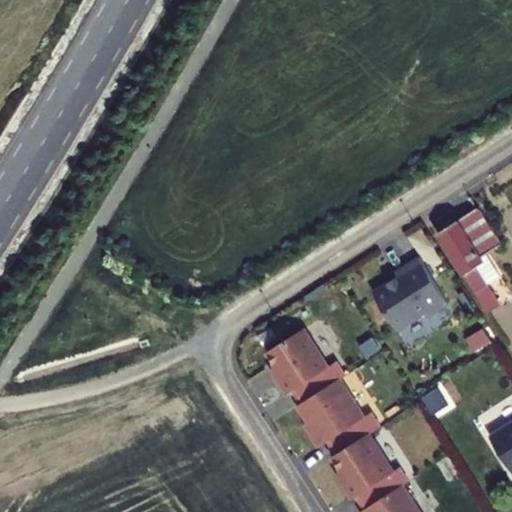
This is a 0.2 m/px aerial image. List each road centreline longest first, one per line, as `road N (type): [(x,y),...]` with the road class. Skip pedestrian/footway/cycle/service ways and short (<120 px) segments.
road 1 (residential): [(313,511),(227,380),(226,332),(511,141)]
road 2 (secondary): [(0,209),(123,0)]
